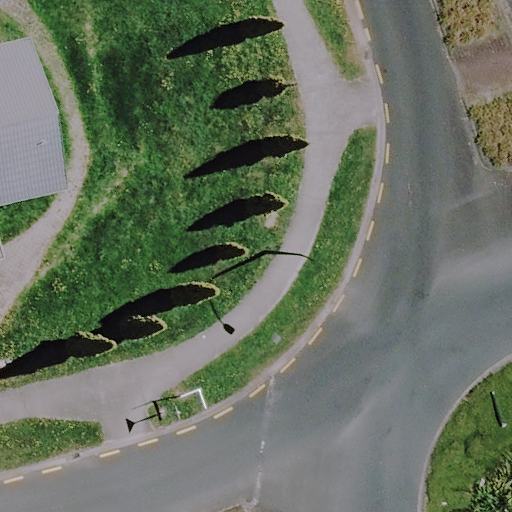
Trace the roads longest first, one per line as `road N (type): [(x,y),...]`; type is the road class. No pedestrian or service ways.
road 1 (tertiary): [(333,504),(350,417),(392,340),(456,280),(511,259)]
road 2 (residential): [(511,119),(473,0)]
